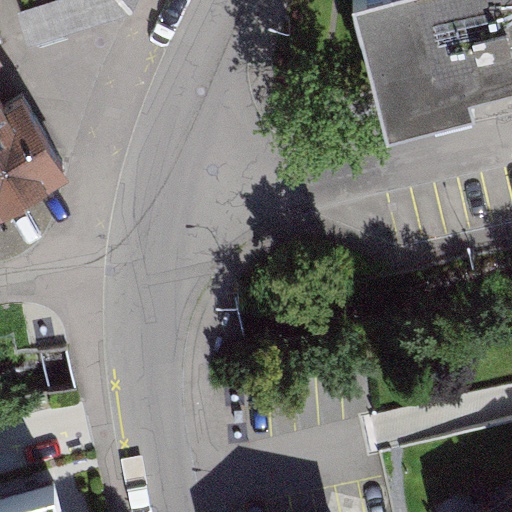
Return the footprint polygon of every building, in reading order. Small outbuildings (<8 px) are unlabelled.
[(14,0),(26,36),(123,3),(124,0),(14,0)] [(511,0),(349,0),(377,112),(463,90),(458,70),(511,57),(511,0)] [(15,89),(0,97),(0,203),(60,170),(15,89)] [(511,511),(511,485),(468,511),(511,511)] [(0,511),(57,511),(52,487),(0,499),(0,511)]
